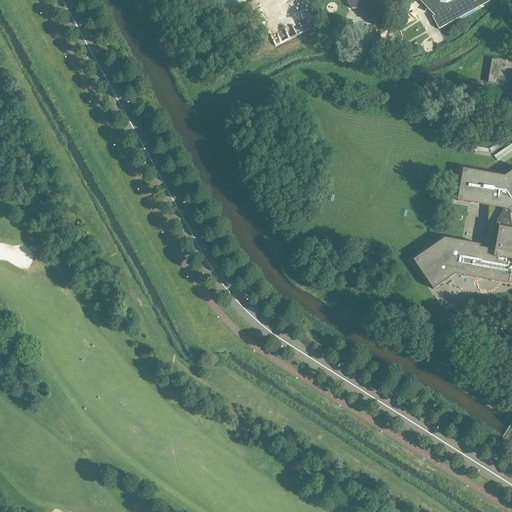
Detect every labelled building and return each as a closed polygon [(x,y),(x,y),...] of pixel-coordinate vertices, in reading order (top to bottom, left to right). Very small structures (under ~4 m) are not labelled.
[(222,0),(227,11),(248,0),(222,0)] [(346,0),(351,9),(362,9),(367,18),(378,19),(383,10),(379,1),(379,0),(346,0)] [(419,0),(427,8),(427,9),(434,15),(432,17),(439,29),(489,1),(488,0),(419,0)] [(500,60),(491,59),(488,82),(497,84),(500,60)] [(511,284),(511,229),(509,210),(511,207),(511,170),(504,176),(463,169),(457,201),(469,203),(488,206),(486,249),(480,247),(480,245),(463,242),(444,238),(413,260),(433,289),(455,274),(511,284)]
